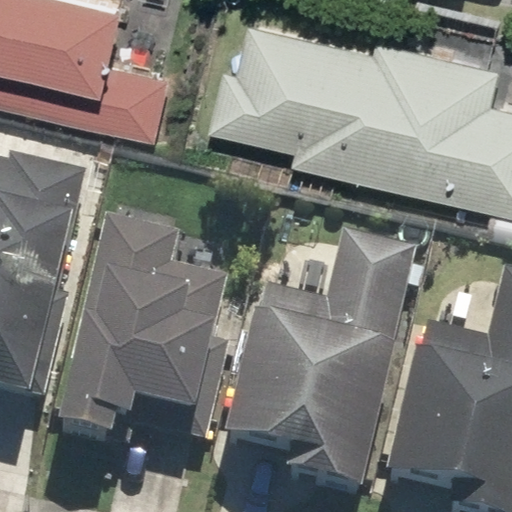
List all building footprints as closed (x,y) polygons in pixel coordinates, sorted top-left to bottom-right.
[(119,0),(0,0),(0,104),(154,140),(169,74),(106,59),(119,0)] [(289,162),(511,213),(511,105),(492,101),(500,66),(374,37),(371,48),(246,19),(235,67),(221,64),(206,128),(292,148),(289,162)] [(0,413),(25,419),(78,182),(0,164),(0,413)] [(66,333),(40,448),(109,463),(119,418),(181,432),(192,384),(203,386),(225,286),(167,273),(174,241),(97,224),(90,255),(98,257),(80,336),(66,333)] [(271,492),(348,511),(412,255),(336,236),(318,308),(250,292),(209,458),(275,474),(271,492)] [(430,511),(511,511),(511,280),(497,276),(480,347),(408,330),(368,495),(431,510),(430,511)]
